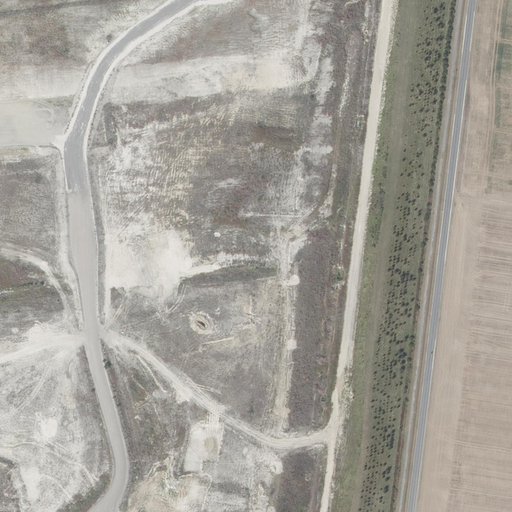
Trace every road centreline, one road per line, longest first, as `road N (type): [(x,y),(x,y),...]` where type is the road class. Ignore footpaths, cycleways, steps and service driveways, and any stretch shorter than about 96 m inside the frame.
road 1 (track): [(324,511),(387,0)]
road 2 (tertiary): [(473,0),(413,511)]
road 3 (track): [(334,429),(278,440),(258,435),(126,338),(97,336),(93,355),(122,462),(110,496),(93,511)]
